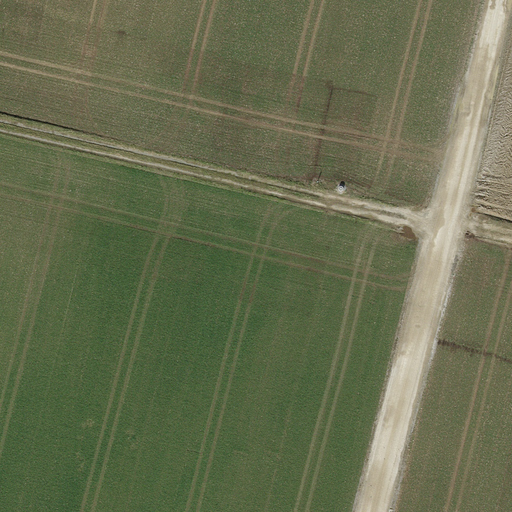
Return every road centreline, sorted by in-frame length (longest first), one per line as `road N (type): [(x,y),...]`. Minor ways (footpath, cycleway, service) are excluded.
road 1 (track): [(368,511),(491,0)]
road 2 (track): [(0,122),(511,240)]
